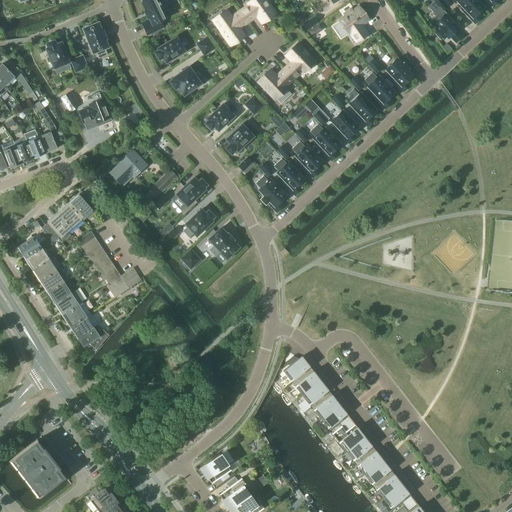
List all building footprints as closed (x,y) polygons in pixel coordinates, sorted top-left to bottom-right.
[(150,19),(142,23),(147,35),(163,27),(161,21),(166,19),(159,5),(160,4),(159,1),(158,2),(156,0),(142,0),(144,2),(142,3),(146,11),(145,11),(148,18),(149,17),(150,19)] [(249,5),(240,11),(248,22),(257,16),(262,23),(276,14),(265,0),(251,0),(248,3),(249,5)] [(442,0),(435,0),(434,1),(443,11),(448,6),(442,0)] [(458,0),(457,1),(463,7),(473,18),(477,13),(484,7),(476,0),(458,0)] [(434,1),(429,7),(436,15),(431,20),(434,24),(436,26),(434,27),(443,38),(446,36),(447,38),(449,36),(456,29),(457,28),(444,14),(445,13),(443,11),(434,1)] [(340,22),(333,27),(341,38),(348,33),(348,34),(350,33),(357,42),(368,34),(363,28),(362,28),(361,26),(369,20),(359,6),(353,11),(351,9),(344,14),(345,16),(339,21),(340,22)] [(248,22),(240,11),(231,17),(226,10),(213,20),(231,45),(245,36),(239,28),(248,22)] [(303,24),(307,30),(318,22),(313,17),(303,24)] [(105,39),(107,39),(103,30),(101,31),(98,23),(83,29),(93,53),(96,52),(98,58),(107,55),(105,48),(108,47),(105,39)] [(309,31),(313,37),(323,29),(319,24),(309,31)] [(159,59),(163,57),(166,62),(184,51),(176,37),(158,49),(159,50),(155,53),(159,59)] [(196,44),(200,50),(211,43),(207,37),(196,44)] [(46,49),(54,68),(69,62),(61,43),(55,45),(54,41),(46,44),(48,48),(46,49)] [(211,43),(200,50),(204,55),(215,48),(211,43)] [(292,62),(284,69),(293,79),(301,71),(303,73),(315,62),(297,43),(285,55),(292,62)] [(77,58),(81,70),(87,68),(83,56),(77,58)] [(81,70),(77,58),(71,60),(75,72),(81,70)] [(368,64),(377,74),(382,69),(373,59),(368,64)] [(396,59),(386,69),(392,75),(402,86),(406,82),(412,76),(407,70),(408,69),(404,64),(402,65),(396,59)] [(2,64),(0,65),(0,80),(5,85),(14,76),(22,85),(28,94),(32,91),(22,75),(14,67),(9,71),(2,64)] [(320,74),(325,79),(335,71),(330,65),(320,74)] [(172,79),(173,80),(170,82),(175,89),(178,87),(184,95),(200,83),(189,67),(172,79)] [(293,79),(284,69),(276,77),(270,70),(258,81),(275,99),(287,88),(285,86),(293,79)] [(372,72),(364,80),(369,85),(368,86),(374,93),(383,103),(388,99),(394,93),(378,76),(377,78),(372,72)] [(350,81),(359,91),(364,86),(355,76),(350,81)] [(239,78),(228,88),(234,95),(239,91),(240,93),(247,86),(239,78)] [(0,80),(0,97),(9,89),(5,85),(0,80)] [(58,94),(60,97),(69,112),(79,105),(68,87),(58,94)] [(39,89),(33,93),(37,98),(42,94),(39,89)] [(33,93),(32,91),(28,94),(33,102),(37,99),(37,98),(33,93)] [(360,93),(350,104),(355,110),(365,120),(370,116),(376,110),(360,93)] [(332,99),(340,108),(346,103),(337,94),(332,99)] [(244,104),(249,109),(259,101),(254,95),(244,104)] [(89,106),(79,111),(82,120),(86,130),(111,121),(103,98),(88,104),(89,106)] [(46,100),(40,104),(43,108),(49,103),(46,100)] [(259,101),(249,109),(254,114),(263,106),(259,101)] [(35,104),(39,111),(43,108),(39,102),(35,104)] [(207,119),(209,120),(205,123),(211,129),(214,126),(218,130),(234,116),(231,113),(236,109),(230,102),(225,107),(223,104),(207,119)] [(142,113),(136,103),(131,106),(137,116),(142,113)] [(50,132),(37,136),(44,153),(57,148),(53,138),(58,136),(53,123),(43,108),(39,111),(45,120),(50,132)] [(314,116),(322,125),(328,120),(319,111),(314,116)] [(342,111),(332,121),(337,127),(347,137),(352,133),(358,127),(342,111)] [(12,118),(4,123),(7,128),(15,124),(12,118)] [(226,148),(231,154),(236,149),(237,151),(239,149),(239,150),(239,149),(240,151),(245,147),(243,145),(244,145),(253,136),(250,134),(255,129),(249,123),(244,127),(242,125),(226,139),(230,143),(226,148)] [(318,124),(310,132),(315,137),(313,138),(319,144),(329,155),(333,151),(340,145),(324,128),(323,129),(318,124)] [(295,133),(304,142),(309,137),(301,128),(295,133)] [(37,136),(26,141),(33,158),(44,153),(37,136)] [(137,140),(133,144),(137,149),(141,144),(137,140)] [(26,141),(14,146),(21,162),(33,158),(26,141)] [(300,141),(292,149),(297,154),(295,155),(301,161),(311,172),(315,168),(322,162),(306,145),(305,146),(300,141)] [(277,150),(286,160),(291,155),(283,145),(277,150)] [(21,162),(14,146),(3,150),(9,167),(21,162)] [(124,160),(110,173),(121,185),(132,175),(133,177),(145,165),(131,150),(122,158),(124,160)] [(238,166),(243,171),(252,162),(247,157),(238,166)] [(282,159),(274,166),(279,171),(277,173),(283,179),(293,189),(297,185),(303,179),(288,162),(286,164),(282,159)] [(259,168),(268,177),(273,172),(265,163),(259,168)] [(155,184),(161,191),(162,192),(177,177),(170,170),(155,184)] [(264,176),(256,183),(261,188),(259,190),(265,196),(262,199),(266,203),(267,202),(269,200),(275,206),(279,202),(285,196),(270,180),(268,181),(264,176)] [(203,188),(207,185),(201,179),(198,182),(194,178),(176,194),(187,206),(205,189),(203,188)] [(154,204),(159,209),(169,200),(164,195),(154,204)] [(79,196),(68,205),(81,219),(91,210),(84,202),(85,202),(82,196),(80,197),(79,196)] [(68,205),(59,213),(72,227),(81,219),(68,205)] [(183,231),(189,237),(194,233),(196,236),(212,221),(211,220),(214,217),(208,211),(205,214),(201,209),(185,224),(188,227),(183,231)] [(145,212),(139,218),(143,222),(149,217),(145,212)] [(72,227),(59,213),(48,223),(61,239),(60,240),(62,242),(65,240),(65,241),(71,235),(67,231),(72,227)] [(18,247),(26,258),(41,248),(38,244),(49,237),(50,239),(55,235),(46,224),(41,228),(43,231),(32,238),(31,237),(26,240),(27,241),(18,247)] [(164,237),(169,243),(178,234),(173,228),(164,237)] [(209,239),(215,245),(209,250),(216,257),(221,252),(227,258),(228,257),(230,258),(239,250),(237,248),(239,247),(233,241),(234,239),(228,233),(226,234),(221,228),(209,239)] [(77,241),(81,246),(94,238),(90,232),(77,241)] [(81,246),(85,252),(98,243),(94,238),(81,246)] [(85,252),(88,257),(101,248),(98,243),(85,252)] [(26,258),(33,269),(48,259),(41,248),(26,258)] [(88,257),(92,263),(105,254),(101,248),(88,257)] [(200,260),(190,250),(181,259),(191,269),(200,260)] [(92,263),(96,268),(109,259),(105,254),(92,263)] [(33,269),(40,280),(56,270),(48,259),(33,269)] [(96,268),(99,273),(112,265),(109,259),(96,268)] [(99,273),(103,279),(116,270),(112,265),(99,273)] [(40,280),(48,292),(63,282),(68,279),(61,268),(56,271),(56,270),(40,280)] [(103,279),(107,285),(120,276),(116,270),(103,279)] [(107,285),(111,290),(124,282),(120,276),(107,285)] [(48,292),(55,303),(70,293),(63,282),(48,292)] [(124,282),(111,290),(116,297),(129,288),(124,282)] [(55,303),(63,315),(78,305),(83,302),(75,290),(70,293),(55,303)] [(63,315),(70,326),(86,316),(85,316),(90,313),(83,302),(78,305),(63,315)] [(86,316),(70,326),(83,346),(88,343),(96,350),(109,336),(97,325),(93,328),(86,316)] [(300,358),(283,371),(289,378),(292,383),(311,368),(309,365),(302,356),(300,358)] [(311,368),(292,383),(293,384),(302,395),(320,380),(312,370),(311,368)] [(320,380),(302,395),(303,397),(311,407),(330,392),(325,386),(322,383),(320,380)] [(330,392),(311,407),(314,410),(320,419),(339,404),(332,396),(330,392)] [(339,404),(320,419),(321,420),(324,423),(330,431),(339,424),(339,423),(348,416),(343,409),(341,406),(339,404)] [(341,426),(331,433),(334,436),(338,442),(344,449),(345,451),(364,436),(363,435),(362,434),(353,422),(348,416),(339,423),(339,424),(341,426)] [(364,436),(345,451),(349,455),(354,462),(355,463),(373,448),(364,436)] [(57,465),(59,463),(49,449),(46,451),(37,440),(13,458),(42,495),(65,477),(57,465)] [(373,448),(355,463),(364,474),(383,460),(373,448)] [(220,454),(201,468),(205,475),(211,484),(220,478),(222,481),(229,476),(227,472),(231,470),(231,469),(227,464),(233,461),(234,460),(227,450),(220,454)] [(383,460),(364,474),(365,475),(372,485),(373,486),(392,471),(384,461),(383,461),(383,460)] [(392,471),(373,486),(375,488),(382,498),(401,483),(394,474),(392,471)] [(219,494),(230,510),(252,493),(241,478),(219,494)] [(401,483),(382,498),(385,501),(392,510),(401,503),(401,502),(410,495),(404,487),(401,483)] [(90,500),(97,510),(114,497),(110,493),(110,494),(105,488),(90,500)] [(252,493),(230,510),(231,511),(258,511),(263,508),(252,493)] [(403,506),(395,511),(423,511),(414,500),(410,495),(401,502),(401,503),(403,506)] [(114,511),(120,507),(116,502),(117,501),(114,497),(97,510),(94,511),(114,511)]
